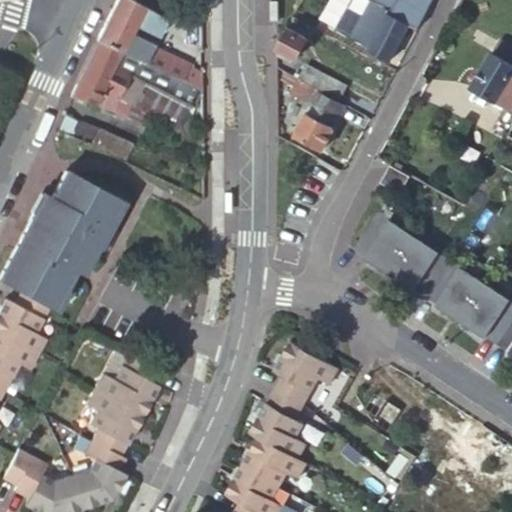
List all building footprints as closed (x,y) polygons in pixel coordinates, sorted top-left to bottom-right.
[(168,17),(134,0),(116,0),(96,39),(148,63),(156,47),(154,46),(155,45),(131,33),(135,24),(160,36),(168,17)] [(315,0),(342,15),(347,7),(350,0),(315,0)] [(367,0),(350,0),(347,7),(364,17),(371,2),(367,0)] [(367,0),(371,2),(410,23),(419,28),(433,0),(367,0)] [(410,23),(371,2),(364,17),(347,7),(342,15),(335,26),(370,44),(368,48),(390,60),(410,23)] [(339,38),(336,37),(294,15),(277,47),(277,53),(292,62),(295,56),(297,58),(308,38),(313,41),(314,38),(330,47),(334,48),(339,38)] [(511,44),(501,38),(493,52),(511,62),(511,44)] [(80,77),(71,96),(112,111),(119,113),(125,103),(127,103),(130,97),(132,98),(143,78),(193,103),(192,106),(194,107),(203,90),(193,85),(148,63),(96,39),(80,77)] [(148,63),(193,85),(201,69),(191,65),(191,63),(156,47),(148,63)] [(511,62),(493,52),(492,52),(471,86),(496,100),(492,105),(502,110),(506,105),(511,108),(511,62)] [(295,71),(293,76),(298,78),(318,90),(337,100),(345,86),(305,64),(301,74),(295,71)] [(203,90),(202,70),(201,69),(193,85),(203,90)] [(291,90),(312,101),(318,90),(298,78),(291,90)] [(323,151),(346,104),(337,100),(318,90),(312,101),(294,135),(323,151)] [(64,113),(57,130),(71,136),(77,120),(64,113)] [(77,120),(71,136),(90,145),(91,142),(98,127),(77,120)] [(134,143),(98,127),(91,142),(127,158),(134,143)] [(392,164),(382,181),(401,192),(411,174),(392,164)] [(0,275),(0,276),(23,289),(53,305),(55,307),(76,268),(84,272),(96,248),(93,246),(102,229),(106,230),(112,219),(109,217),(119,200),(66,171),(58,186),(52,198),(43,195),(0,275)] [(121,201),(119,200),(109,217),(112,219),(121,201)] [(379,211),(354,248),(390,273),(416,236),(379,211)] [(93,246),(96,248),(106,230),(102,229),(93,246)] [(416,236),(390,273),(409,285),(425,296),(451,259),(416,236)] [(451,259),(425,296),(461,320),(486,283),(451,259)] [(511,321),(511,299),(486,283),(461,320),(496,343),(511,321)] [(53,305),(23,289),(15,304),(6,300),(0,311),(0,428),(1,426),(0,425),(0,402),(20,365),(31,371),(47,340),(37,334),(53,305)] [(511,321),(496,343),(511,353),(511,321)] [(242,502),(236,511),(279,511),(284,504),(274,498),(290,472),(300,478),(308,463),(299,458),(308,443),(298,437),(306,423),(298,418),(321,379),(330,384),(340,367),(293,341),(275,370),(284,375),(251,431),(260,435),(228,493),(242,502)] [(104,495),(118,493),(127,475),(120,472),(127,459),(121,457),(160,386),(151,381),(157,368),(128,353),(114,380),(103,374),(86,405),(97,411),(88,425),(99,430),(85,454),(96,459),(90,471),(55,482),(42,475),(47,464),(19,450),(3,480),(17,487),(14,493),(29,500),(25,506),(37,511),(51,511),(56,511),(72,511),(106,502),(104,495)] [(386,399),(373,421),(388,431),(402,409),(386,399)] [(511,459),(511,449),(472,423),(450,457),(494,486),(511,459)] [(115,500),(118,493),(104,495),(106,502),(115,500)]
